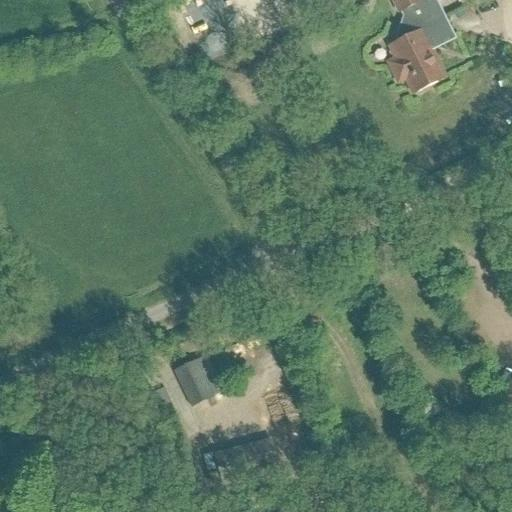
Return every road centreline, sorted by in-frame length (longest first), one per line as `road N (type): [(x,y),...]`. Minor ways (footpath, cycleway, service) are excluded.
road 1 (unclassified): [(283,259),(0,386)]
road 2 (unclassified): [(283,259),(113,0)]
road 3 (track): [(293,315),(319,319),(334,332),(385,441),(439,511)]
road 4 (unclassified): [(283,259),(511,153)]
